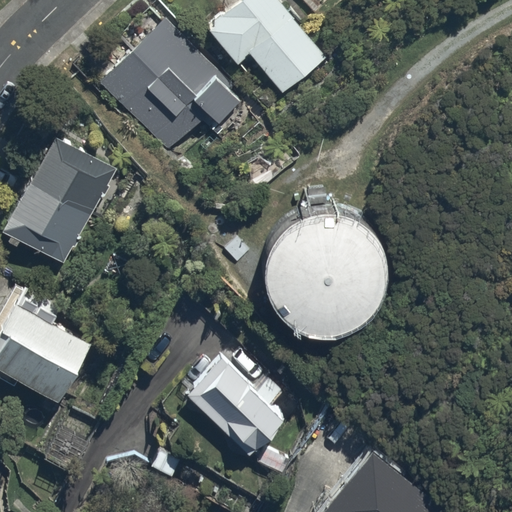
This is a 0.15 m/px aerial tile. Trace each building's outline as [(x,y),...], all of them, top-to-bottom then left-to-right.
[(332,52),(287,0),(229,0),(207,21),(241,58),(252,48),(290,90),(332,52)] [(247,93),(165,9),(131,43),(115,27),(95,46),(110,62),(95,76),(167,151),(205,115),(214,124),(247,93)] [(120,163),(55,127),(0,223),(66,260),(120,163)] [(274,317),(298,328),(325,329),(350,320),(369,302),(381,278),(382,252),(373,227),(355,207),(330,196),(315,195),(304,195),(279,204),(259,222),(248,246),(247,272),(256,297),(274,317)] [(61,298),(15,273),(0,301),(0,360),(80,402),(95,374),(85,369),(101,337),(54,312),(61,298)] [(258,382),(224,347),(183,388),(245,450),(284,412),(273,401),(284,389),(268,372),(258,382)] [(96,420),(66,406),(41,460),(71,474),(96,420)] [(181,456),(156,440),(143,462),(168,478),(181,456)] [(289,454),(264,442),(255,459),(280,472),(289,454)] [(445,511),(373,446),(321,503),(331,511),(445,511)]
